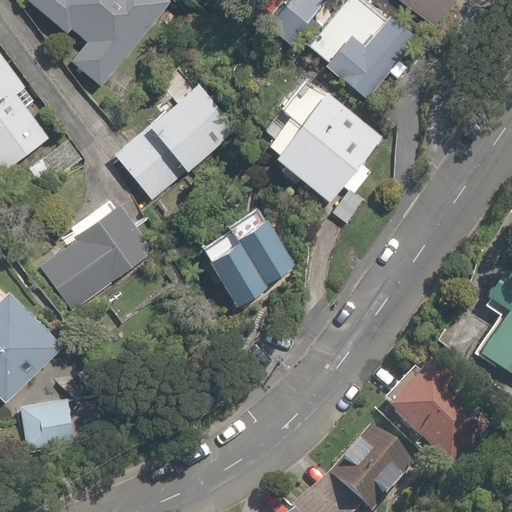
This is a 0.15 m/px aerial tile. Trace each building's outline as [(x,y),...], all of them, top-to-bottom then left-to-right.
[(165,0),(17,0),(55,27),(59,22),(83,40),(68,62),(103,87),(165,0)] [(361,0),(349,0),(305,48),(375,113),(425,60),(361,0)] [(396,0),(427,21),(441,0),(396,0)] [(0,62),(0,169),(41,137),(5,92),(17,83),(0,62)] [(231,128),(191,80),(103,154),(144,202),(231,128)] [(257,157),(271,172),(318,199),(379,138),(328,87),(257,157)] [(141,256),(107,210),(35,263),(70,309),(141,256)] [(289,262),(251,214),(191,261),(228,309),(289,262)] [(511,270),(493,258),(471,291),(500,310),(472,352),(511,377),(511,270)] [(0,401),(2,403),(58,345),(0,289),(0,401)] [(478,422),(409,362),(370,408),(438,467),(478,422)] [(67,437),(57,396),(12,407),(22,448),(67,437)] [(368,511),(408,467),(366,430),(321,482),(355,511),(368,511)]
